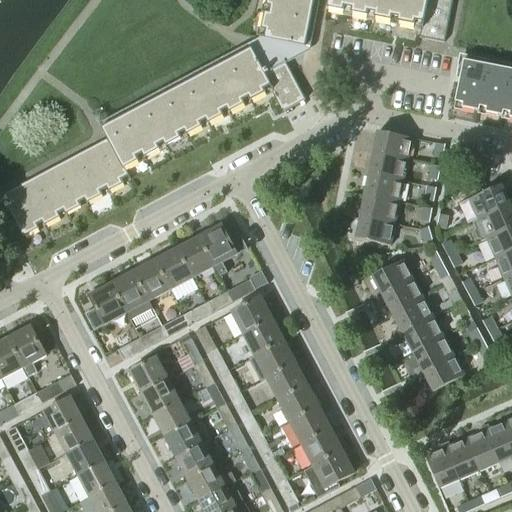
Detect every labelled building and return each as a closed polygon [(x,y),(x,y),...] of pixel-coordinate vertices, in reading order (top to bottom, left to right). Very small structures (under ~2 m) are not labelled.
[(266,0),(259,39),(303,48),(305,48),(314,0),(266,0)] [(419,39),(420,39),(444,44),(452,0),(328,0),(327,11),(421,29),(419,39)] [(250,50),(228,62),(250,102),(270,92),(281,113),(304,100),(279,54),(267,53),(255,59),(250,50)] [(511,70),(462,61),(453,107),(511,118),(511,70)] [(228,62),(207,73),(228,114),(250,102),(228,62)] [(207,73),(186,84),(207,125),(228,114),(207,73)] [(186,84),(164,96),(186,136),(207,125),(186,84)] [(164,96),(143,107),(164,148),(186,136),(164,96)] [(143,107),(122,119),(143,159),(164,148),(143,107)] [(100,130),(106,141),(121,170),(123,170),(143,159),(122,119),(100,130)] [(376,133),(372,154),(408,159),(411,140),(376,133)] [(106,141),(84,153),(106,193),(129,181),(123,170),(121,170),(106,141)] [(444,146),(436,145),(433,158),(442,160),(444,146)] [(84,153),(64,164),(85,204),(106,193),(84,153)] [(372,154),(368,175),(403,180),(408,159),(372,154)] [(64,164),(43,175),(64,216),(85,204),(64,164)] [(437,182),(440,168),(431,167),(429,180),(437,182)] [(43,175),(22,186),(43,227),(64,216),(43,175)] [(368,175),(364,195),(399,201),(403,180),(368,175)] [(468,200),(477,221),(510,206),(503,192),(509,190),(507,183),(468,200)] [(22,238),(43,227),(22,186),(0,197),(22,238)] [(433,203),(436,190),(427,188),(425,201),(433,203)] [(364,195),(360,216),(395,222),(399,201),(364,195)] [(511,211),(510,206),(477,221),(471,223),(474,228),(474,230),(472,231),(475,238),(477,241),(478,241),(479,240),(479,242),(480,242),(480,243),(482,242),(486,240),(511,228),(511,211)] [(429,224),(432,211),(423,209),(420,222),(429,224)] [(390,247),(395,222),(360,216),(355,240),(390,247)] [(448,217),(439,216),(436,229),(445,231),(448,217)] [(221,227),(198,239),(214,268),(220,278),(227,274),(222,264),(237,256),(247,251),(238,234),(228,239),(221,227)] [(511,228),(486,240),(494,260),(511,252),(511,228)] [(430,229),(421,232),(425,244),(434,241),(430,229)] [(198,239),(176,250),(192,280),(214,268),(198,239)] [(449,242),(441,246),(447,258),(455,254),(449,242)] [(176,250),(155,262),(170,291),(192,280),(176,250)] [(511,252),(494,260),(503,280),(511,276),(511,252)] [(442,265),(436,254),(428,258),(435,270),(442,265)] [(462,266),(455,254),(447,258),(454,270),(462,266)] [(372,294),(376,300),(413,281),(402,261),(371,278),(378,291),(372,294)] [(155,262),(133,273),(148,303),(149,303),(170,291),(155,262)] [(449,277),(442,265),(435,270),(441,281),(449,277)] [(133,273),(111,285),(127,314),(126,314),(131,322),(153,310),(149,303),(148,303),(133,273)] [(511,276),(503,280),(511,300),(511,299),(511,276)] [(469,280),(462,284),(468,296),(476,292),(469,280)] [(385,304),(391,316),(423,300),(413,281),(376,300),(379,306),(385,304)] [(249,282),(227,293),(232,304),(254,292),(249,282)] [(87,315),(85,316),(85,317),(89,324),(93,332),(103,327),(126,314),(127,314),(111,285),(88,297),(94,310),(93,311),(87,315)] [(463,304),(457,292),(449,296),(455,308),(463,304)] [(482,304),(476,292),(468,296),(474,308),(482,304)] [(227,293),(204,305),(210,316),(232,304),(227,293)] [(260,298),(230,314),(242,337),(272,321),(260,298)] [(393,333),(396,339),(433,319),(423,300),(391,316),(399,330),(393,333)] [(469,316),(463,304),(455,308),(461,320),(469,316)] [(204,305),(189,313),(194,324),(210,316),(204,305)] [(182,317),(168,324),(174,334),(188,327),(182,317)] [(405,341),(412,355),(443,338),(433,319),(396,339),(399,344),(405,341)] [(490,319),(482,323),(488,335),(496,330),(490,319)] [(272,321),(242,337),(254,359),(283,343),(272,321)] [(31,330),(29,327),(5,340),(22,370),(23,370),(27,378),(36,373),(32,365),(45,357),(38,344),(44,342),(36,327),(31,330)] [(160,328),(148,335),(153,345),(166,339),(160,328)] [(483,342),(477,330),(469,334),(475,346),(483,342)] [(503,342),(496,330),(488,335),(495,346),(503,342)] [(208,336),(199,341),(207,356),(216,351),(208,336)] [(413,371),(416,377),(453,357),(443,338),(412,355),(419,368),(413,371)] [(0,381),(22,370),(5,340),(0,343),(0,381)] [(143,350),(138,340),(117,351),(123,361),(143,350)] [(192,341),(183,345),(195,367),(197,366),(195,364),(200,362),(202,360),(192,341)] [(489,354),(483,342),(475,346),(482,358),(489,354)] [(254,359),(249,362),(261,383),(266,381),(295,365),(283,343),(254,359)] [(219,357),(210,362),(219,378),(228,373),(219,357)] [(432,393),(464,377),(453,357),(416,377),(420,383),(425,380),(432,393)] [(167,380),(167,381),(173,378),(169,369),(163,372),(156,359),(129,373),(140,394),(166,380),(166,381),(167,380)] [(197,366),(195,367),(206,388),(214,383),(202,360),(200,362),(195,364),(197,366)] [(295,365),(266,381),(277,403),(303,389),(307,387),(304,381),(295,365)] [(69,376),(58,382),(35,395),(41,406),(75,387),(69,376)] [(231,379),(222,384),(230,399),(240,395),(231,379)] [(178,403),(179,402),(167,381),(167,380),(166,381),(166,380),(140,394),(152,416),(178,402),(178,403)] [(214,383),(206,388),(218,411),(220,410),(218,407),(225,403),(214,383)] [(303,389),(277,403),(289,425),(303,417),(319,409),(307,387),(303,389)] [(41,406),(35,395),(13,407),(18,418),(41,406)] [(54,436),(81,421),(69,399),(43,414),(54,436)] [(242,400),(233,405),(242,422),(251,417),(242,400)] [(189,424),(190,423),(179,402),(178,403),(178,402),(152,416),(163,438),(189,423),(189,424)] [(225,403),(218,407),(220,410),(218,411),(229,431),(237,426),(225,403)] [(0,427),(18,418),(13,407),(0,413),(0,427)] [(303,417),(289,425),(301,447),(303,445),(331,430),(319,409),(303,417)] [(81,421),(54,436),(66,457),(93,443),(81,421)] [(189,423),(163,438),(175,459),(201,445),(201,446),(202,445),(202,446),(208,442),(204,434),(197,437),(190,423),(189,424),(189,423)] [(255,423),(245,428),(254,444),(263,439),(255,423)] [(511,441),(504,423),(484,432),(499,464),(510,459),(511,462),(511,441)] [(237,426),(229,431),(241,453),(243,452),(241,449),(248,445),(237,426)] [(17,455),(26,450),(15,429),(6,433),(17,455)] [(303,445),(301,447),(304,452),(312,468),(343,452),(331,430),(303,445)] [(484,432),(465,441),(479,473),(499,464),(484,432)] [(0,461),(1,464),(10,459),(0,439),(0,461)] [(465,441),(445,450),(459,482),(479,473),(465,441)] [(77,478),(104,464),(93,443),(66,457),(77,478)] [(213,468),(202,446),(202,445),(201,446),(201,445),(175,459),(186,481),(212,467),(213,468)] [(243,452),(241,453),(252,473),(260,469),(248,445),(241,449),(243,452)] [(267,446),(258,451),(266,466),(275,461),(267,446)] [(26,450),(17,455),(29,477),(38,472),(26,450)] [(445,450),(425,459),(439,491),(459,482),(445,450)] [(312,468),(303,473),(318,500),(340,488),(337,484),(355,474),(343,452),(312,468)] [(10,459),(1,464),(12,485),(22,480),(10,459)] [(104,464),(77,478),(89,500),(116,486),(104,464)] [(278,466),(269,471),(277,487),(287,482),(278,466)] [(220,479),(213,468),(212,467),(186,481),(198,503),(224,488),(224,489),(225,489),(233,484),(234,484),(229,474),(220,479)] [(260,469),(252,473),(264,497),(266,496),(264,492),(270,488),(260,469)] [(40,497),(49,493),(38,472),(29,477),(40,497)] [(12,485),(24,507),(33,501),(22,480),(12,485)] [(244,505),(233,484),(225,489),(224,489),(224,488),(198,503),(202,511),(231,511),(236,510),(244,505)] [(116,486),(89,500),(95,511),(118,511),(127,507),(116,486)] [(499,500),(511,494),(508,486),(495,492),(499,500)] [(282,511),(270,488),(264,492),(266,496),(264,497),(272,511),(282,511)] [(290,488),(280,493),(289,509),(298,504),(290,488)] [(357,488),(334,500),(339,509),(338,509),(340,511),(362,499),(357,488)] [(59,511),(49,493),(40,497),(47,511),(59,511)] [(481,498),(469,503),(472,511),(485,506),(481,498)] [(314,511),(332,511),(338,509),(339,509),(334,500),(314,511)] [(38,511),(33,501),(24,507),(26,511),(38,511)] [(458,511),(471,511),(472,511),(469,503),(457,509),(458,511)]
